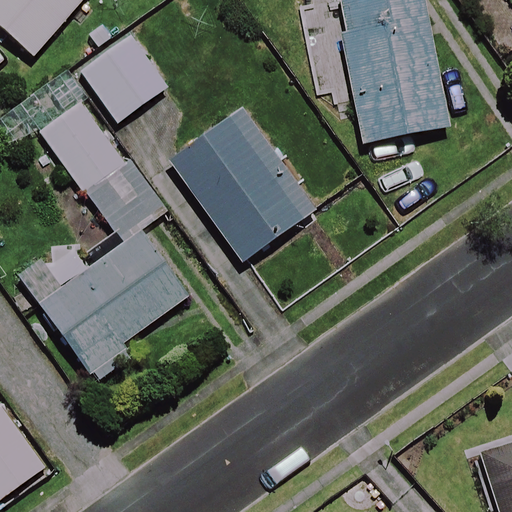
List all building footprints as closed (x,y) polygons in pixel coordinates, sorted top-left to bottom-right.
[(0,0),(0,35),(31,62),(85,0),(0,0)] [(442,132),(414,0),(387,0),(328,12),(357,150),(442,132)] [(168,89),(131,38),(76,78),(113,129),(168,89)] [(161,212),(75,108),(36,141),(121,245),(161,212)] [(314,215),(241,113),(167,166),(241,268),(314,215)] [(184,304),(138,238),(39,306),(95,386),(132,361),(122,346),(184,304)] [(0,501),(44,471),(3,411),(0,412),(0,501)] [(511,511),(511,447),(478,458),(496,511),(511,511)]
